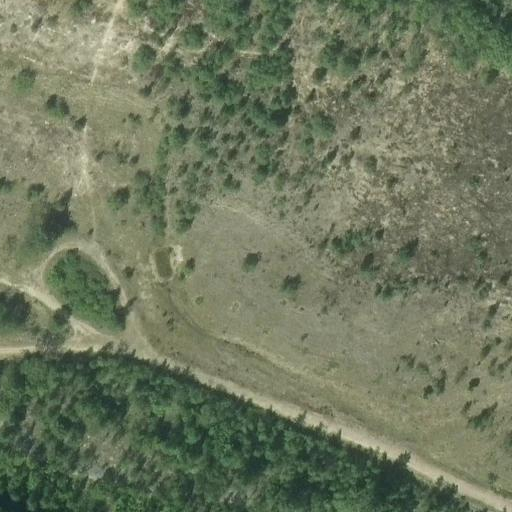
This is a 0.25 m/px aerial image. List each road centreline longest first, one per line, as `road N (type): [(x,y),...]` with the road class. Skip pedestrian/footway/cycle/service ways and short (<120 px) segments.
road 1 (track): [(107,357),(136,359),(411,464),(500,511)]
road 2 (track): [(107,357),(102,341),(51,316),(41,295),(46,261),(75,246),(109,270),(132,307),(136,359)]
